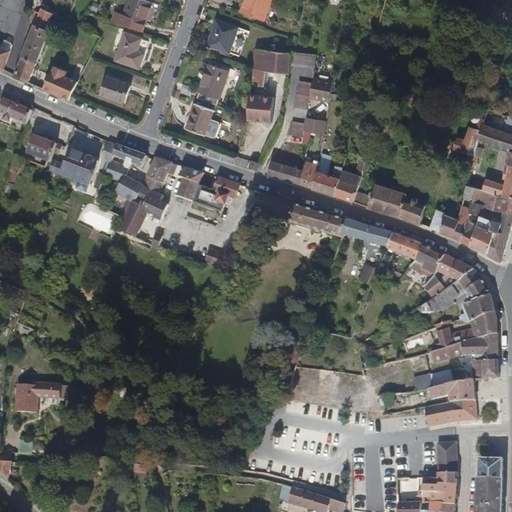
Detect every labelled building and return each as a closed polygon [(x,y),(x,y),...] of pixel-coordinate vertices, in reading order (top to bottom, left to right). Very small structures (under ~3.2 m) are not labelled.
[(153,3),(143,0),(128,0),(123,15),(146,24),(153,3)] [(271,0),(243,0),(239,13),(264,21),(271,0)] [(475,0),(474,11),(491,13),(492,3),(483,0),(475,0)] [(52,14),(41,9),(35,25),(46,30),(52,14)] [(489,22),(490,17),(491,13),(474,11),(473,17),(489,22)] [(489,22),(497,27),(499,22),(490,17),(489,22)] [(207,45),(229,54),(238,28),(216,20),(207,45)] [(46,30),(35,25),(22,57),(36,64),(49,31),(46,30)] [(125,33),(115,61),(139,69),(149,42),(125,33)] [(0,69),(3,72),(10,51),(0,46),(0,69)] [(266,72),(288,74),(290,53),(256,49),(252,85),(264,86),(266,72)] [(314,68),(317,54),(293,51),(291,66),(314,68)] [(36,64),(22,57),(14,77),(29,84),(36,64)] [(209,64),(196,98),(216,105),(228,71),(209,64)] [(67,72),(55,66),(43,90),(60,97),(69,79),(64,77),(67,72)] [(131,85),(106,76),(99,95),(125,104),(131,85)] [(68,101),(71,96),(78,82),(69,79),(60,97),(68,101)] [(294,106),(307,109),(311,84),(299,82),(294,106)] [(273,96),(250,95),(248,116),(248,120),(271,122),(273,96)] [(27,124),(32,111),(4,99),(0,109),(0,114),(4,116),(3,120),(10,123),(12,119),(27,124)] [(214,111),(194,104),(186,128),(204,135),(205,134),(213,137),(216,136),(219,125),(218,122),(210,119),(214,111)] [(476,147),(478,141),(483,123),(486,113),(482,111),(480,115),(475,114),(473,115),(473,117),(473,119),(474,121),(471,127),(470,126),(464,139),(457,137),(455,144),(450,142),(448,144),(447,148),(449,148),(471,154),(473,155),(476,147)] [(374,121),(354,116),(353,121),(347,148),(366,153),(374,121)] [(508,150),(511,151),(511,117),(508,116),(503,131),(483,123),(478,141),(508,151),(508,150)] [(324,134),(326,122),(306,118),(304,124),(304,130),(309,131),(324,134)] [(304,130),(304,124),(292,121),(289,134),(302,136),(304,130)] [(60,156),(63,147),(34,136),(28,154),(47,161),(51,163),(54,153),(60,156)] [(101,159),(110,163),(110,162),(113,154),(117,145),(108,142),(101,159)] [(125,167),(129,168),(132,163),(141,167),(147,155),(117,145),(113,154),(128,161),(125,167)] [(473,155),(480,157),(482,148),(476,147),(473,155)] [(471,154),(449,148),(447,159),(468,165),(471,154)] [(60,164),(57,173),(79,181),(77,187),(85,190),(87,185),(89,185),(98,160),(72,150),(65,166),(60,164)] [(497,195),(511,198),(511,151),(508,150),(508,151),(501,183),(485,179),(483,190),(497,195)] [(296,183),(300,170),(302,161),(278,153),(275,161),(272,162),(269,174),(296,183)] [(16,156),(11,172),(18,174),(24,159),(16,156)] [(143,186),(159,194),(168,174),(173,163),(156,158),(143,185),(143,186)] [(258,171),(260,164),(251,161),(249,167),(258,171)] [(314,189),(318,171),(319,166),(305,161),(303,171),(300,170),(296,183),(314,189)] [(50,170),(57,173),(60,164),(54,162),(50,170)] [(122,182),(125,176),(129,168),(125,167),(110,162),(110,163),(104,175),(122,182)] [(173,163),(168,174),(174,176),(178,165),(173,163)] [(174,176),(180,178),(184,167),(178,165),(174,176)] [(342,170),(343,167),(335,165),(332,176),(318,171),(314,189),(335,195),(342,170)] [(180,178),(183,179),(200,184),(204,174),(184,167),(180,178)] [(353,201),(361,176),(342,170),(335,195),(353,201)] [(91,187),(98,190),(104,175),(98,172),(91,187)] [(131,209),(134,203),(136,199),(143,186),(143,185),(125,176),(122,182),(116,193),(129,199),(126,206),(131,209)] [(236,199),(241,187),(218,179),(213,189),(200,184),(183,179),(177,196),(222,211),(224,204),(226,205),(229,197),(236,199)] [(368,207),(420,223),(425,205),(406,197),(407,193),(375,184),(368,207)] [(440,231),(461,240),(468,221),(466,220),(469,212),(473,200),(477,188),(468,185),(459,220),(445,214),(440,231)] [(143,186),(136,199),(153,207),(159,194),(143,186)] [(494,233),(507,239),(511,221),(511,198),(497,195),(483,190),(477,188),(473,200),(484,205),(484,207),(491,209),(504,212),(501,222),(493,221),(490,230),(494,233)] [(257,210),(340,237),(342,233),(346,219),(262,194),(257,210)] [(469,212),(480,217),(484,207),(484,205),(473,200),(469,212)] [(121,229),(135,237),(149,210),(134,203),(131,209),(126,219),(121,229)] [(121,217),(126,219),(131,209),(126,206),(121,217)] [(489,220),(491,209),(484,207),(480,217),(489,220)] [(207,209),(201,220),(215,227),(221,215),(207,209)] [(431,227),(440,231),(445,214),(437,211),(431,227)] [(471,245),(487,255),(494,233),(490,230),(493,221),(489,220),(480,217),(477,225),(471,245)] [(385,246),(387,247),(392,233),(346,219),(342,233),(385,246)] [(461,240),(471,245),(477,225),(468,221),(461,240)] [(392,233),(387,247),(393,250),(417,260),(425,245),(392,233)] [(494,233),(487,255),(498,261),(501,261),(507,239),(494,233)] [(444,254),(425,245),(417,260),(425,264),(422,267),(435,274),(437,270),(450,276),(458,261),(444,254)] [(417,260),(411,268),(432,278),(435,275),(435,274),(422,267),(425,264),(417,260)] [(465,264),(458,261),(450,276),(459,280),(474,269),(465,264)] [(359,280),(366,283),(373,268),(366,265),(359,280)] [(482,280),(474,269),(459,280),(467,290),(482,280)] [(435,275),(432,278),(424,287),(433,299),(446,290),(435,275)] [(471,321),(496,313),(491,295),(482,280),(467,290),(459,280),(450,287),(446,290),(433,299),(418,309),(421,313),(443,311),(455,303),(454,300),(464,292),(471,303),(462,306),(465,314),(461,315),(460,317),(460,320),(471,321)] [(476,339),(498,334),(496,313),(471,321),(473,329),(451,334),(448,325),(447,321),(435,325),(435,328),(440,344),(434,346),(435,352),(476,339)] [(473,361),(476,379),(499,376),(498,354),(498,334),(476,339),(435,352),(432,353),(435,364),(464,356),(476,355),(476,361),(473,361)] [(414,379),(417,394),(427,392),(425,377),(414,379)] [(451,402),(477,400),(476,389),(476,379),(451,384),(433,389),(430,389),(431,399),(450,396),(451,402)] [(61,385),(35,383),(35,386),(17,384),(15,412),(37,413),(39,398),(61,399),(61,385)] [(434,426),(455,422),(477,421),(477,410),(477,400),(451,402),(425,407),(428,427),(434,426)] [(457,442),(436,442),(438,473),(459,472),(458,457),(457,442)] [(33,455),(45,455),(43,445),(32,446),(33,455)] [(479,459),(478,478),(504,480),(504,470),(504,460),(501,459),(479,459)] [(0,473),(9,481),(13,464),(0,463),(0,473)] [(146,473),(148,467),(136,464),(134,471),(146,473)] [(446,484),(457,483),(458,473),(438,473),(438,478),(434,478),(434,485),(445,484),(446,484)] [(478,478),(476,511),(502,511),(503,499),(504,480),(478,478)] [(424,494),(456,494),(457,483),(446,484),(445,484),(434,485),(424,486),(424,494)] [(293,488),(283,485),(280,498),(289,501),(289,500),(293,488)] [(336,511),(342,511),(345,504),(323,497),(313,494),(304,491),(293,488),(289,500),(289,501),(289,502),(320,511),(327,511),(328,510),(336,511)] [(408,511),(418,511),(419,503),(423,498),(424,494),(421,494),(416,497),(415,504),(410,504),(408,511)] [(418,511),(421,511),(422,511),(422,504),(455,504),(456,494),(424,494),(423,498),(419,503),(418,511)] [(398,511),(408,511),(410,504),(399,503),(398,511)]
